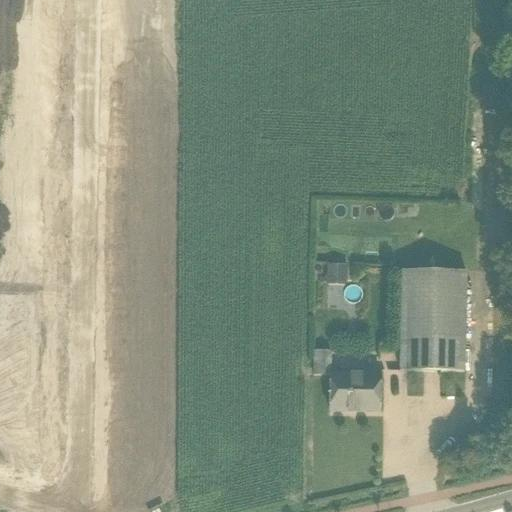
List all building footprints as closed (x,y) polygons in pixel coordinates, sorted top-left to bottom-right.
[(0,0),(0,2),(1,3),(1,21),(41,22),(41,0),(0,0)] [(0,31),(0,50),(0,51),(0,73),(0,74),(20,75),(20,68),(40,68),(41,44),(29,44),(29,32),(0,31)] [(0,79),(0,124),(19,125),(19,117),(39,118),(40,94),(28,93),(28,80),(0,79)] [(0,135),(0,154),(39,155),(39,136),(0,135)] [(0,154),(0,172),(38,173),(39,155),(0,154)] [(0,172),(0,190),(38,191),(38,173),(0,172)] [(0,190),(0,209),(37,210),(38,191),(0,190)] [(157,246),(170,247),(171,235),(197,236),(197,217),(161,216),(161,232),(129,232),(129,246),(117,246),(117,254),(113,254),(113,275),(136,276),(136,283),(156,283),(157,246)] [(241,276),(241,240),(217,239),(217,275),(241,276)] [(399,373),(463,373),(465,273),(401,272),(399,373)] [(0,287),(0,312),(44,313),(44,298),(36,298),(36,288),(0,287)] [(142,296),(141,320),(112,319),(111,363),(151,364),(152,315),(181,316),(182,297),(142,296)] [(0,312),(0,336),(35,337),(35,328),(44,328),(44,313),(0,312)] [(201,345),(201,375),(237,376),(238,336),(214,335),(213,345),(201,345)] [(0,336),(0,360),(43,361),(43,346),(35,346),(35,337),(0,336)] [(0,360),(0,385),(34,386),(34,376),(43,376),(43,361),(0,360)] [(329,413),(379,413),(379,371),(365,371),(365,377),(330,376),(329,413)] [(110,395),(109,443),(145,444),(146,396),(110,395)]
